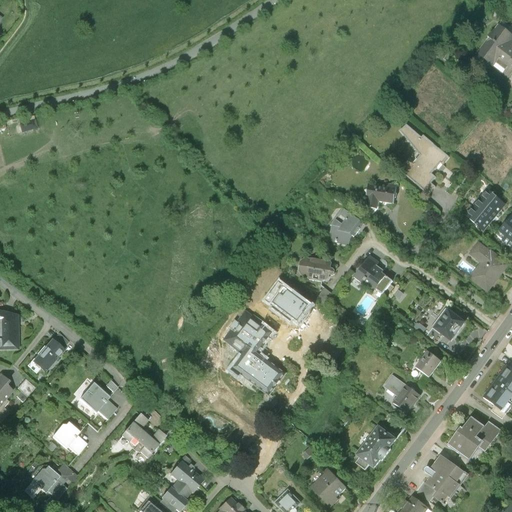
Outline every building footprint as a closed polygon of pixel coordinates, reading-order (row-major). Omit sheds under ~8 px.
[(511,28),(505,23),(484,52),(511,72),(511,28)] [(19,123),(22,133),(38,128),(36,119),(19,123)] [(407,170),(435,193),(442,185),(437,181),(442,175),(437,171),(446,161),(449,163),(456,155),(430,134),(429,136),(414,123),(406,129),(427,154),(420,163),(416,159),(407,170)] [(395,185),(376,181),(373,197),(376,198),(375,204),(384,206),(385,199),(400,202),(403,183),(395,182),(395,185)] [(494,188),(487,197),(503,211),(511,202),(494,188)] [(503,211),(487,197),(480,205),(496,219),(503,211)] [(496,219),(480,205),(472,214),(488,229),(496,219)] [(339,219),(335,241),(356,243),(358,233),(360,234),(369,221),(349,206),(339,219)] [(497,249),(485,239),(476,251),(488,260),(477,274),(495,288),(511,266),(511,258),(498,248),(497,249)] [(376,254),(361,275),(380,289),(382,287),(392,273),(388,270),(390,268),(383,263),(385,260),(376,254)] [(311,256),(306,259),(305,269),(308,274),(313,275),(314,277),(329,279),(331,278),(333,278),(336,277),(336,272),(339,273),(341,272),(341,268),(340,266),(337,266),(338,261),(336,258),(319,255),(317,257),(311,256)] [(382,287),(389,292),(399,278),(392,273),(382,287)] [(311,306),(280,282),(263,304),(294,328),(309,309),(311,306)] [(473,318),(455,305),(444,319),(443,318),(440,323),(459,336),(473,318)] [(24,345),(23,312),(0,306),(0,320),(5,322),(5,345),(24,345)] [(257,321),(255,319),(254,320),(246,314),(226,341),(244,355),(233,369),(267,395),(269,396),(270,395),(285,375),(266,360),(263,364),(255,358),(273,334),(257,321)] [(65,330),(59,337),(70,346),(76,340),(65,330)] [(43,371),(47,366),(51,369),(57,363),(55,362),(70,346),(59,337),(52,344),(51,343),(34,363),(43,371)] [(446,360),(433,350),(422,366),(434,375),(446,360)] [(511,364),(501,379),(511,387),(511,364)] [(0,407),(1,408),(12,396),(19,388),(12,382),(15,379),(7,372),(2,378),(0,376),(0,407)] [(427,392),(399,373),(391,384),(405,394),(400,401),(413,411),(427,392)] [(42,386),(32,377),(24,385),(28,389),(34,394),(42,386)] [(507,408),(511,401),(511,387),(501,379),(489,395),(501,403),(507,408)] [(98,387),(88,399),(102,410),(104,409),(114,418),(123,407),(113,399),(116,395),(104,385),(102,387),(98,387)] [(30,399),(34,394),(28,389),(23,394),(30,399)] [(267,395),(259,405),(258,408),(259,411),(261,414),(264,416),(268,416),(271,414),(279,402),(270,395),(269,396),(267,395)] [(16,399),(12,396),(1,408),(0,407),(0,412),(8,419),(17,410),(11,405),(16,399)] [(501,403),(497,409),(508,417),(511,412),(507,408),(501,403)] [(130,442),(135,447),(146,434),(141,430),(149,421),(141,414),(122,435),(123,437),(119,441),(126,447),(130,442)] [(454,442),(467,452),(476,458),(486,445),(490,439),(484,434),(491,424),(479,415),(470,426),(468,424),(454,442)] [(495,419),(491,424),(484,434),(490,439),(486,445),(492,449),(507,429),(495,419)] [(69,422),(59,433),(73,445),(75,444),(85,452),(94,442),(83,433),(86,430),(74,420),(73,422),(69,422)] [(377,461),(381,465),(403,436),(386,423),(359,458),(372,467),(377,461)] [(151,438),(146,434),(135,447),(141,452),(136,458),(143,464),(167,436),(159,430),(151,438)] [(317,445),(310,452),(315,458),(322,451),(317,445)] [(467,452),(463,457),(468,461),(475,466),(479,460),(476,458),(467,452)] [(454,457),(448,453),(438,467),(435,465),(432,470),(438,474),(433,481),(444,490),(441,495),(450,501),(455,494),(458,496),(467,483),(464,481),(472,470),(465,465),(454,457)] [(457,453),(454,457),(465,465),(468,461),(463,457),(457,453)] [(184,477),(184,478),(198,489),(199,490),(209,478),(188,459),(177,471),(184,477)] [(49,466),(31,487),(40,495),(49,485),(53,488),(55,487),(59,490),(54,497),(60,502),(74,485),(70,481),(75,476),(80,480),(86,474),(70,460),(65,466),(69,469),(66,472),(55,463),(52,465),(49,466)] [(332,472),(319,485),(337,505),(345,498),(343,495),(353,486),(335,466),(330,470),(332,472)] [(191,497),(198,489),(184,478),(169,495),(170,495),(183,507),(186,509),(194,500),(191,497)] [(437,500),(441,495),(444,490),(433,481),(432,480),(424,491),(437,500)] [(295,488),(281,501),(291,511),(303,511),(303,509),(302,507),(308,502),(295,488)] [(166,500),(179,511),(183,507),(170,495),(166,500)] [(252,511),(237,495),(225,506),(227,508),(222,511),(252,511)] [(145,507),(150,511),(169,511),(153,497),(145,507)] [(405,510),(403,511),(427,511),(429,510),(413,498),(412,500),(410,498),(402,508),(405,510)]
